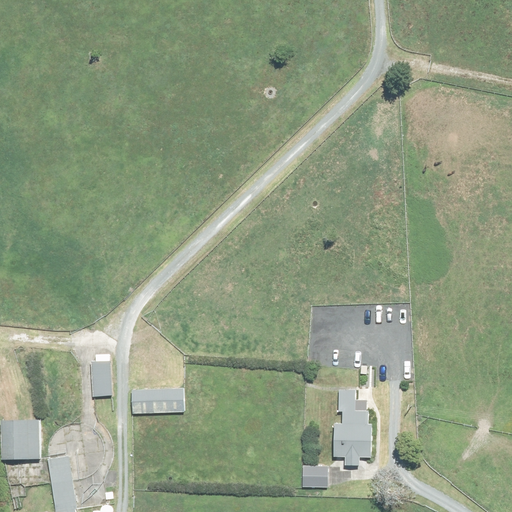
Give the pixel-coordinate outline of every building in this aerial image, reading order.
[(108,366),(85,367),(86,404),(109,403),(108,366)] [(368,463),(368,419),(347,418),(347,395),(334,395),(333,417),(338,417),(338,429),(330,428),(330,464),(340,464),(340,471),(357,471),(357,463),(368,463)] [(178,396),(126,396),(126,421),(179,420),(178,396)] [(36,427),(0,427),(0,465),(36,466),(36,427)] [(72,511),(65,462),(41,466),(48,511),(72,511)] [(322,472),(297,471),(297,495),(321,495),(322,472)]
